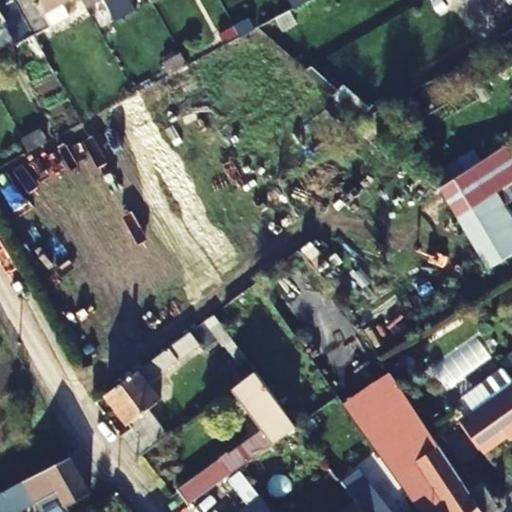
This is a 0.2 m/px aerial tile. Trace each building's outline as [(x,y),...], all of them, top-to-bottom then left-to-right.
[(18,0),(15,2),(35,38),(52,29),(45,16),(63,6),(61,1),(63,0),(18,0)] [(286,0),(292,9),(307,0),(286,0)] [(0,10),(0,62),(21,50),(23,55),(39,46),(35,38),(15,2),(0,10)] [(250,18),(235,27),(240,37),(256,28),(250,18)] [(240,37),(235,27),(219,35),(225,46),(240,37)] [(216,190),(232,183),(194,103),(179,110),(216,190)] [(495,194),(496,193),(511,182),(511,141),(478,165),(495,194)] [(478,165),(440,191),(442,193),(453,212),(459,209),(492,266),(511,254),(511,224),(495,194),(478,165)] [(511,182),(496,193),(505,207),(511,202),(511,182)] [(202,322),(218,344),(228,337),(212,315),(202,322)] [(188,333),(168,348),(176,359),(196,344),(188,333)] [(105,395),(127,425),(148,410),(160,401),(146,381),(176,359),(168,348),(105,395)] [(231,387),(263,430),(221,461),(230,473),(244,464),(296,426),(254,370),(235,384),(231,387)] [(481,511),(472,497),(468,492),(391,375),(343,404),(379,454),(393,474),(420,511),(481,511)] [(461,421),(482,452),(502,438),(511,431),(511,388),(511,387),(461,421)] [(120,439),(135,460),(167,436),(148,410),(127,425),(131,430),(120,439)] [(511,438),(511,431),(502,438),(505,443),(511,438)] [(176,482),(192,502),(230,473),(221,461),(216,453),(176,482)] [(379,454),(364,465),(379,485),(393,474),(379,454)] [(68,457),(0,493),(0,511),(21,511),(56,493),(65,508),(68,507),(90,495),(68,457)] [(271,511),(261,495),(239,511),(271,511)] [(383,511),(385,511),(375,497),(359,509),(361,511),(383,511)] [(361,511),(359,509),(353,502),(335,511),(361,511)]
